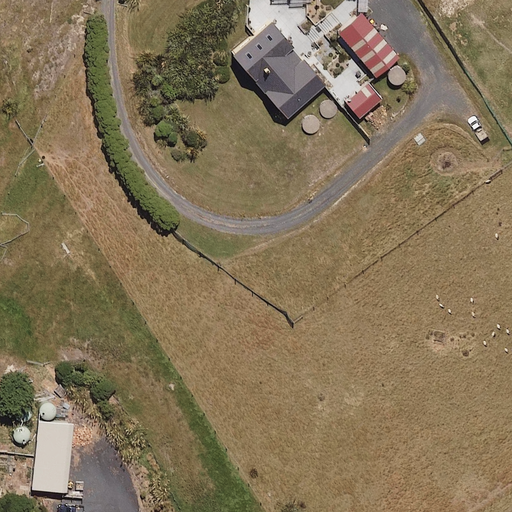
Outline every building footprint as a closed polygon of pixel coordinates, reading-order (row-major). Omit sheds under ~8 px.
[(267,14),(324,80),(354,54),(321,17),(305,30),(281,2),(267,14)] [(396,53),(357,7),(334,26),(373,73),(396,53)] [(324,80),(267,14),(228,48),(284,114),(324,80)] [(378,95),(365,79),(343,97),(356,113),(378,95)] [(73,419),(38,416),(32,483),(66,486),(73,419)] [(10,455),(0,454),(0,483),(10,483),(10,455)]
